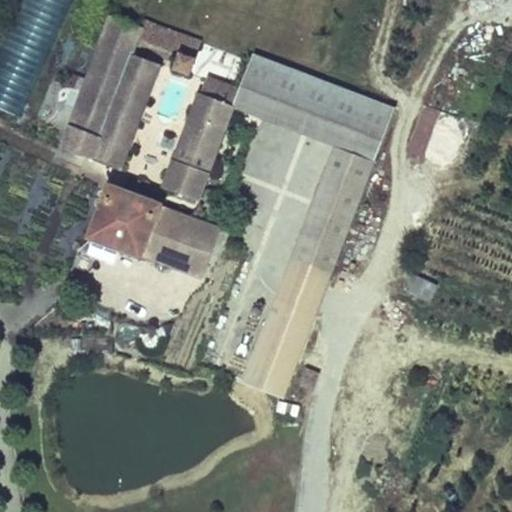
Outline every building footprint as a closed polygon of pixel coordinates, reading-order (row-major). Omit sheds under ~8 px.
[(71,0),(22,0),(0,50),(0,107),(20,116),(71,0)] [(114,16),(71,127),(96,136),(128,53),(134,37),(138,25),(114,16)] [(201,40),(141,17),(138,25),(134,37),(178,53),(174,64),(188,69),(197,49),(201,40)] [(391,105),(251,52),(249,59),(244,68),(237,89),(232,104),(332,142),(372,157),(391,105)] [(96,136),(71,127),(64,147),(117,168),(157,64),(128,53),(96,136)] [(206,77),(200,92),(232,104),(237,89),(206,77)] [(232,104),(200,92),(164,185),(196,197),(232,104)] [(423,164),(436,113),(421,109),(408,160),(423,164)] [(372,157),(332,142),(289,258),(328,273),(372,157)] [(132,182),(127,194),(156,206),(159,199),(155,192),(132,182)] [(112,188),(93,236),(139,255),(157,207),(156,206),(112,188)] [(458,201),(436,193),(419,238),(441,246),(458,201)] [(218,231),(157,207),(139,255),(199,279),(218,231)] [(431,301),(439,284),(416,273),(408,291),(431,301)] [(461,295),(454,292),(445,312),(452,315),(461,295)] [(320,374),(306,368),(300,384),(313,390),(320,374)]
